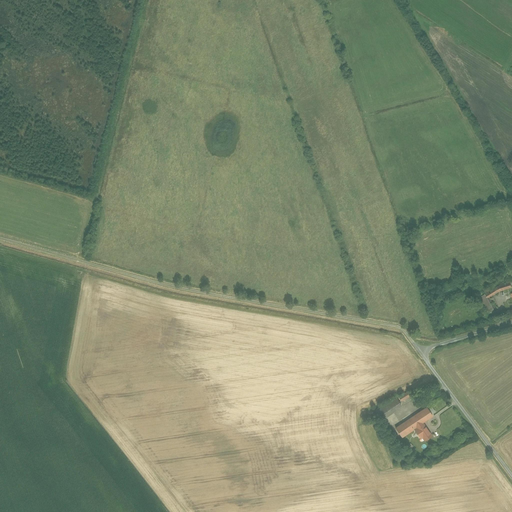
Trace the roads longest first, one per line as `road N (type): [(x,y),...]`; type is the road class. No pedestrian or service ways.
road 1 (unclassified): [(419,351),(401,328),(167,285),(0,238)]
road 2 (residential): [(419,351),(511,474)]
